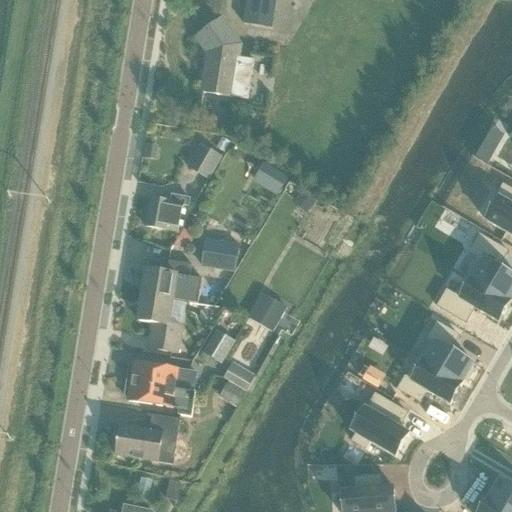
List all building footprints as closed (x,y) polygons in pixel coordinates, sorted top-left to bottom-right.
[(273,29),(277,0),(249,0),(246,25),(273,29)] [(223,20),(198,37),(212,57),(211,66),(207,66),(203,93),(233,98),(249,100),(255,62),(239,59),(242,46),(223,20)] [(488,165),(505,137),(492,130),(476,158),(488,165)] [(210,180),(223,158),(202,146),(189,168),(210,180)] [(266,165),(255,183),(278,196),(289,179),(266,165)] [(304,190),(295,201),(307,212),(317,202),(304,190)] [(501,199),(487,222),(511,237),(511,193),(507,202),(501,199)] [(179,233),(184,205),(189,206),(191,199),(173,196),(171,203),(151,199),(146,227),(179,233)] [(189,248),(198,234),(183,230),(173,246),(189,248)] [(479,258),(468,278),(511,304),(511,303),(511,276),(500,269),(509,253),(481,236),(471,254),(479,258)] [(235,273),(240,247),(208,242),(204,268),(235,273)] [(146,272),(142,297),(173,302),(201,306),(205,279),(190,277),(192,265),(163,261),(161,274),(146,272)] [(448,292),(439,308),(467,324),(476,310),(500,324),(511,304),(468,278),(456,297),(448,292)] [(264,295),(249,320),(273,334),(288,309),(264,295)] [(170,325),(173,302),(142,297),(139,322),(153,324),(149,349),(179,354),(183,327),(170,325)] [(430,341),(419,360),(463,386),(464,385),(465,382),(469,384),(477,371),(473,369),(475,366),(451,352),(460,337),(438,324),(429,340),(430,341)] [(237,343),(218,331),(204,353),(223,365),(237,343)] [(406,378),(399,391),(421,403),(427,392),(451,406),(463,386),(419,360),(408,379),(406,378)] [(257,376),(256,376),(235,363),(225,379),(230,382),(247,392),(248,393),(257,376)] [(130,369),(128,384),(132,384),(194,394),(197,374),(135,365),(134,368),(130,369)] [(238,409),(247,392),(230,382),(219,399),(237,409),(238,409)] [(132,384),(128,384),(126,398),(130,399),(129,403),(179,410),(178,415),(191,417),(195,394),(194,394),(132,384)] [(366,409),(353,433),(357,436),(353,443),(367,451),(371,444),(397,459),(410,435),(400,429),(409,415),(377,396),(368,410),(366,409)] [(176,446),(180,421),(153,417),(150,433),(122,428),(118,457),(159,464),(173,466),(176,446)] [(358,492),(344,493),(345,511),(396,511),(395,489),(383,490),(382,477),(356,479),(358,492)] [(490,499),(489,500),(510,511),(511,511),(511,486),(501,480),(490,499)] [(189,499),(192,485),(182,483),(182,485),(170,482),(166,500),(179,503),(180,497),(189,499)] [(484,501),(477,511),(510,511),(489,500),(487,503),(484,501)]
